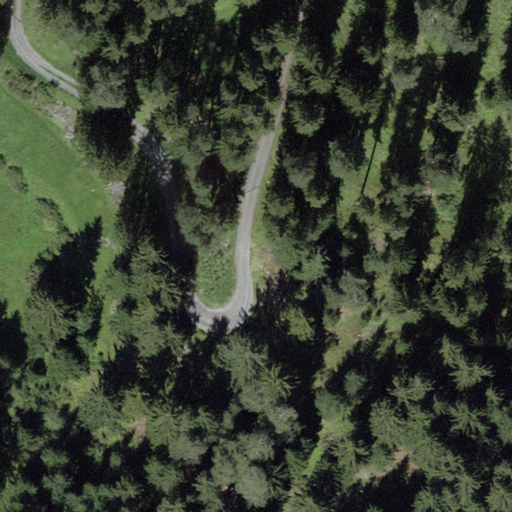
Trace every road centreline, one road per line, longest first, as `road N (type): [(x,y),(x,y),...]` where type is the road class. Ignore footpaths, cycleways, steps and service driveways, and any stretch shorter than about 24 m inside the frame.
road 1 (track): [(13,0),(17,36),(32,56),(143,135),(163,162),(188,292),(201,313),(223,318),(240,307),(246,281)]
road 2 (track): [(299,0),(248,201),(246,281)]
